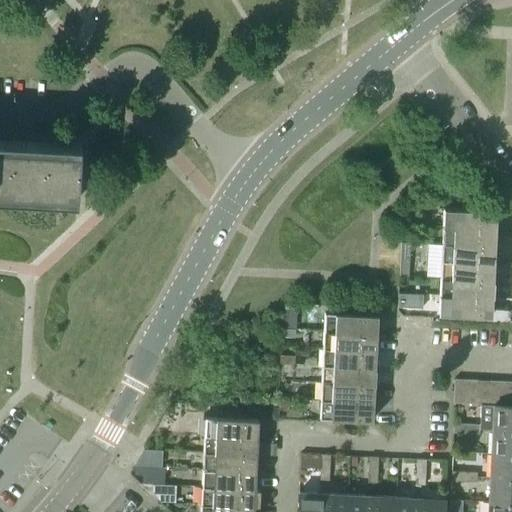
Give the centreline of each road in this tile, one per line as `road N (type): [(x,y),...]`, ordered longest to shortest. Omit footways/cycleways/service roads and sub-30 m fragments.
road 1 (residential): [(288,511),(290,441),(412,443),(414,352),(511,355)]
road 2 (unclassified): [(88,470),(246,181)]
road 3 (unclassified): [(246,181),(290,132),(400,40)]
road 4 (residential): [(105,79),(125,67),(142,69),(246,181)]
road 5 (residential): [(511,179),(400,40)]
